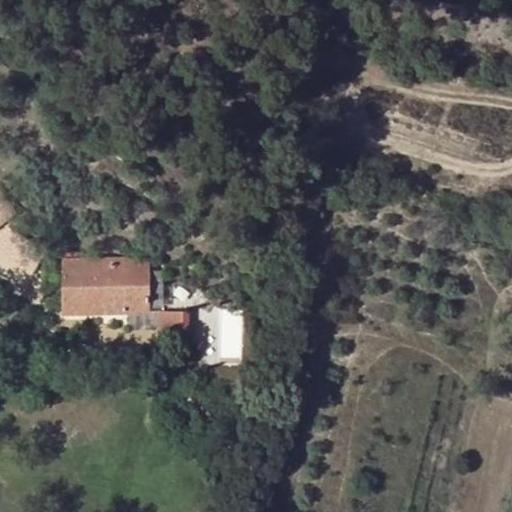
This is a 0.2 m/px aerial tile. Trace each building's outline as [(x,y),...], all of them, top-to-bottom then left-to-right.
[(0,191),(0,226),(17,214),(0,191)] [(63,252),(63,260),(77,260),(78,252),(63,252)] [(149,313),(149,298),(149,260),(77,260),(63,260),(62,312),(149,313)] [(162,260),(149,260),(149,298),(162,298),(162,260)] [(242,363),(242,308),(220,308),(221,363),(242,363)] [(189,329),(190,311),(157,311),(157,329),(189,329)]
